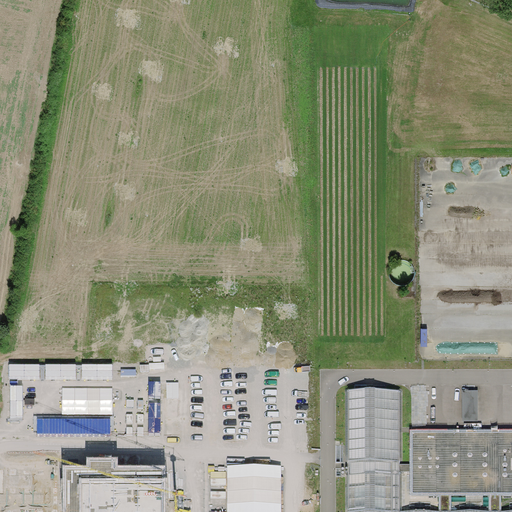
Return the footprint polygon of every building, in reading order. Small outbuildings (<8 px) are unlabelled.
[(399,390),(347,390),(347,511),(398,511),(399,473),(399,465),(399,390)] [(478,391),(462,390),(462,422),(478,422),(478,391)] [(511,431),(410,431),(410,465),(399,465),(399,473),(410,473),(410,496),(439,497),(439,511),(445,511),(450,511),(450,497),(489,496),(489,511),(496,511),(501,511),(501,497),(511,496),(511,431)] [(0,511),(57,511),(56,469),(0,469),(0,511)] [(164,511),(164,476),(114,476),(115,469),(89,469),(89,476),(65,477),(64,511),(164,511)]
